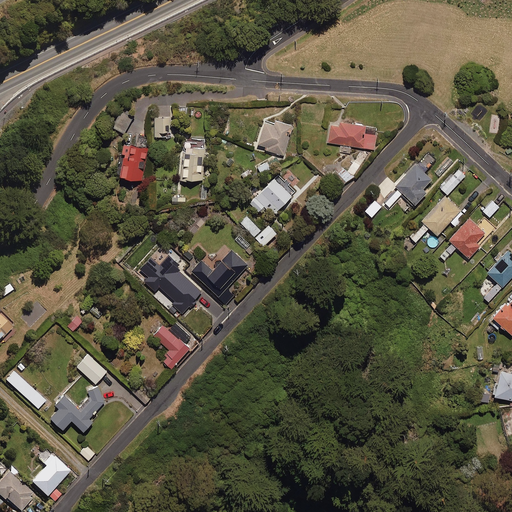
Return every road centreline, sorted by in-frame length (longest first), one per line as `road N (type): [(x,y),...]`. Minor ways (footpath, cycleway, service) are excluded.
road 1 (residential): [(429,109),(57,511)]
road 2 (residential): [(0,236),(28,215),(106,91),(148,74),(244,80)]
road 3 (residential): [(244,80),(397,89),(429,109)]
road 4 (trunk): [(171,0),(0,83)]
road 5 (residential): [(244,80),(255,49),(332,0)]
